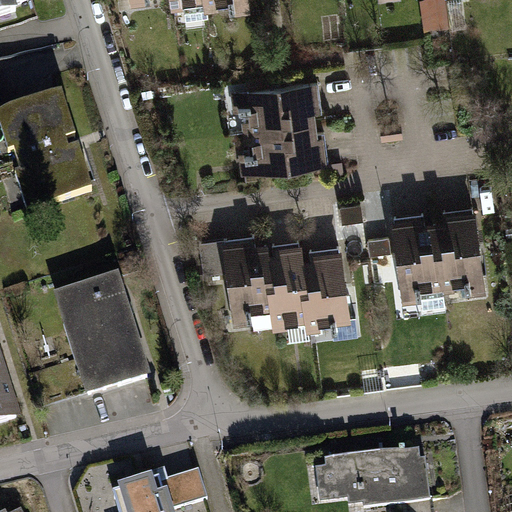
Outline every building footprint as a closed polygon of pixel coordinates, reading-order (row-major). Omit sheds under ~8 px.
[(33,0),(0,0),(0,11),(34,1),(33,0)] [(205,0),(206,9),(245,4),(244,0),(205,0)] [(428,32),(470,24),(465,0),(424,0),(423,0),(428,32)] [(313,81),(239,89),(243,128),(317,120),(313,81)] [(62,96),(0,114),(0,122),(28,212),(92,192),(62,96)] [(317,120),(243,128),(248,167),(321,159),(317,120)] [(435,220),(444,293),(483,288),(474,215),(435,220)] [(396,224),(405,298),(444,293),(435,220),(396,224)] [(226,246),(235,319),(275,314),(267,252),(265,241),(226,246)] [(299,248),(267,252),(275,314),(276,325),(308,321),(300,258),(299,248)] [(308,321),(310,331),(349,326),(340,253),(300,258),(308,321)] [(118,281),(58,299),(86,393),(147,374),(118,281)] [(0,354),(0,424),(20,418),(0,354)] [(405,452),(326,461),(331,497),(362,493),(364,508),(431,500),(426,460),(407,462),(405,452)] [(164,473),(116,487),(123,511),(171,511),(171,510),(206,500),(197,471),(167,480),(164,473)]
